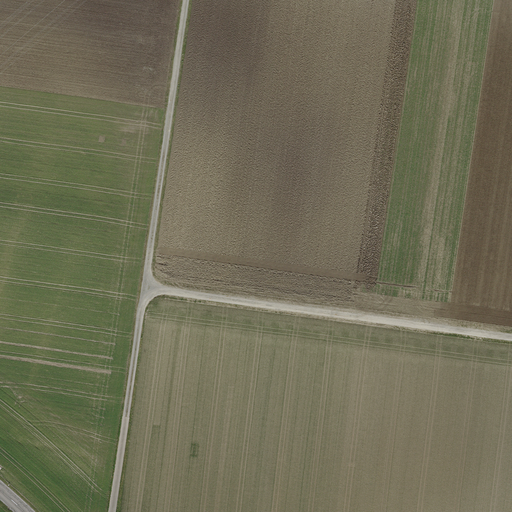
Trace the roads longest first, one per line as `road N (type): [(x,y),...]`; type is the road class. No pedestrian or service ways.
road 1 (track): [(110,511),(186,0)]
road 2 (track): [(511,336),(145,287)]
